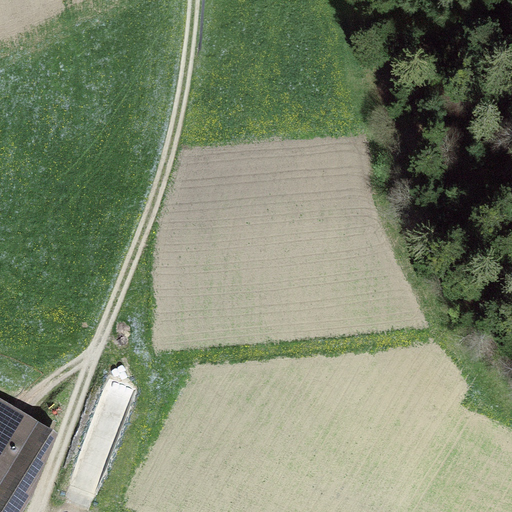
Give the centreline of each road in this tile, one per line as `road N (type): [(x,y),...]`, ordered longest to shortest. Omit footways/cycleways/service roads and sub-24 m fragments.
road 1 (track): [(26,403),(94,357),(111,319),(179,112),(193,0)]
road 2 (track): [(94,357),(37,511)]
